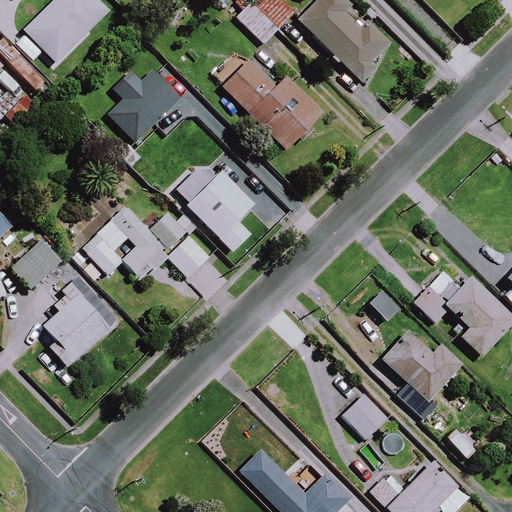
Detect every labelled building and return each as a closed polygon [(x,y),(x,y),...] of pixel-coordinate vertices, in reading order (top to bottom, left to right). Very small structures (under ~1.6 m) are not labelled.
[(104,15),(88,0),(53,0),(20,35),(53,67),(104,15)] [(293,17),(276,0),(253,0),(233,20),(261,48),(293,17)] [(347,8),(338,0),(315,0),(293,23),(357,86),(373,70),(368,65),(385,48),(366,29),(361,33),(341,14),(347,8)] [(466,13),(455,1),(441,14),(453,26),(466,13)] [(271,91),(236,57),(210,83),(282,152),(317,116),(280,81),(271,91)] [(105,116),(132,144),(177,100),(150,72),(138,84),(128,73),(110,90),(121,101),(105,116)] [(135,170),(105,141),(86,161),(115,190),(135,170)] [(249,208),(217,175),(183,209),(228,255),(247,237),(233,223),(249,208)] [(139,228),(163,255),(186,235),(189,238),(197,231),(183,215),(174,223),(166,214),(157,221),(153,216),(139,228)] [(163,255),(139,228),(130,217),(112,217),(91,235),(95,239),(81,251),(123,300),(165,264),(166,258),(163,255)] [(166,258),(165,264),(182,283),(205,263),(186,241),(166,258)] [(56,264),(38,244),(7,272),(25,292),(56,264)] [(511,272),(502,283),(511,291),(511,272)] [(458,289),(451,283),(439,274),(427,288),(425,286),(408,305),(432,326),(444,312),(465,331),(456,341),(477,360),(511,323),(466,280),(458,289)] [(99,323),(72,292),(52,309),(57,314),(39,330),(52,344),(44,351),(62,371),(115,324),(107,315),(99,323)] [(428,356),(402,333),(376,363),(402,385),(392,397),(420,421),(433,406),(428,402),(458,367),(435,347),(428,356)] [(384,421),(360,397),(339,418),(363,442),(384,421)] [(301,499),(255,453),(234,474),(272,511),(334,511),(343,503),(320,480),(301,499)] [(455,511),(466,501),(429,464),(396,497),(379,480),(365,495),(381,511),(430,511),(433,510),(435,511),(455,511)]
